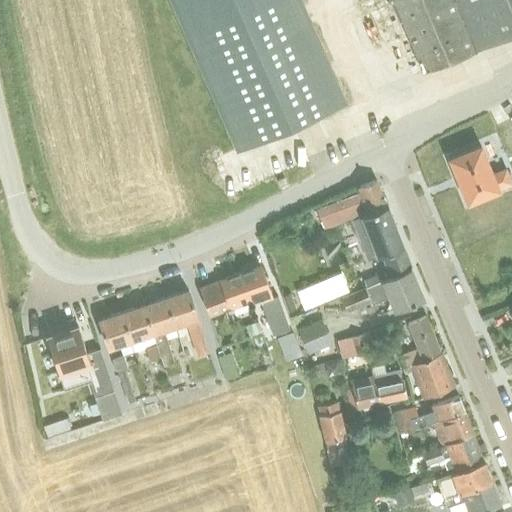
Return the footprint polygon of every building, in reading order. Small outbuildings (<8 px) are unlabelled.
[(172,0),(237,145),(342,99),(298,0),(172,0)] [(511,0),(393,0),(423,70),(511,32),(511,0)] [(480,144),(448,157),(455,174),(454,174),(460,187),(467,203),(498,189),(498,188),(511,183),(505,168),(492,173),(480,145),(480,144)] [(386,204),(376,180),(356,187),(358,193),(349,196),(326,205),(315,209),(323,228),(351,218),(386,204)] [(386,204),(351,218),(366,260),(377,256),(380,254),(386,271),(393,269),(407,263),(409,263),(387,207),(386,204)] [(271,236),(263,239),(268,250),(275,247),(285,243),(281,232),(271,236)] [(259,263),(238,271),(248,300),(258,296),(260,301),(272,333),(288,328),(276,295),(271,297),(259,263)] [(346,309),(368,300),(369,303),(388,295),(394,309),(421,298),(409,268),(381,280),(381,279),(340,296),(346,309)] [(248,300),(238,271),(198,286),(208,314),(248,300)] [(186,289),(163,296),(172,326),(185,321),(195,352),(206,349),(186,289)] [(172,326),(163,296),(143,303),(152,332),(160,354),(163,363),(172,361),(165,339),(162,329),(172,326)] [(121,310),(131,339),(152,332),(143,303),(121,310)] [(129,340),(119,311),(97,318),(107,347),(129,340)] [(399,354),(403,366),(439,352),(425,315),(407,322),(417,347),(399,354)] [(307,352),(330,341),(320,318),(297,328),(307,352)] [(259,329),(255,319),(244,324),(247,334),(259,329)] [(76,324),(45,334),(58,374),(64,389),(89,380),(94,396),(102,419),(120,413),(112,390),(97,349),(86,353),(76,324)] [(292,330),(276,336),(280,348),(296,341),(292,330)] [(361,332),(365,346),(374,344),(371,330),(361,332)] [(152,332),(131,339),(134,349),(143,345),(147,358),(160,354),(152,332)] [(341,357),(353,354),(365,351),(365,346),(361,332),(337,340),(341,357)] [(439,352),(403,366),(401,366),(404,373),(411,370),(422,397),(454,385),(441,351),(439,352)] [(224,378),(236,374),(229,352),(217,355),(224,378)] [(121,354),(110,357),(114,369),(115,369),(123,366),(125,366),(121,354)] [(326,364),(328,371),(338,369),(336,361),(326,364)] [(370,376),(376,402),(405,396),(401,378),(399,378),(397,369),(384,371),(383,364),(368,367),(370,376)] [(376,402),(370,376),(350,380),(356,406),(376,402)] [(409,406),(393,410),(399,432),(414,428),(426,424),(431,423),(437,421),(463,410),(458,395),(431,405),(433,410),(417,416),(414,404),(409,406)] [(317,414),(323,440),(342,435),(344,435),(338,409),(337,410),(335,400),(316,404),(318,414),(317,414)] [(440,445),(445,443),(472,432),(463,410),(437,421),(431,423),(440,445)] [(64,418),(43,425),(46,436),(67,428),(64,418)] [(421,451),(425,463),(434,460),(436,462),(440,463),(444,462),(447,468),(448,468),(450,472),(474,463),(483,459),(478,446),(472,432),(445,443),(440,445),(439,445),(421,451)] [(345,446),(342,435),(323,440),(329,464),(349,459),(346,446),(345,446)] [(450,472),(436,477),(446,504),(463,498),(468,511),(471,511),(499,502),(483,459),(474,463),(450,472)] [(427,479),(409,486),(409,487),(412,496),(412,497),(431,490),(427,479)] [(409,487),(391,493),(394,502),(396,508),(414,501),(412,497),(412,496),(409,487)]
